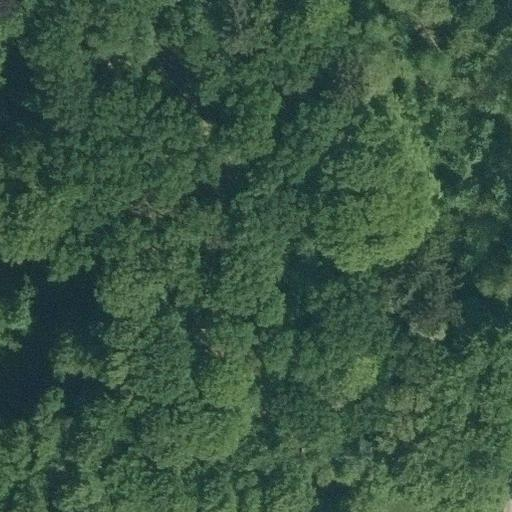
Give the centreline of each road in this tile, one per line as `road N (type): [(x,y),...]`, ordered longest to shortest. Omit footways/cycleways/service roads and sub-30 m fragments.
road 1 (track): [(365,0),(316,29),(253,87),(205,182),(139,247),(55,270),(0,264)]
road 2 (track): [(511,303),(461,295),(422,275),(396,184),(368,0)]
road 3 (track): [(199,511),(511,432)]
